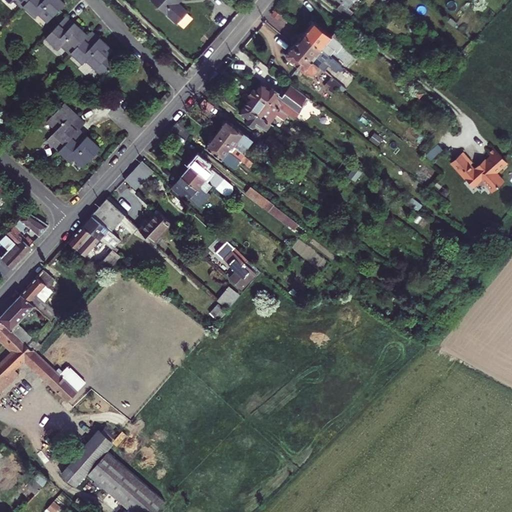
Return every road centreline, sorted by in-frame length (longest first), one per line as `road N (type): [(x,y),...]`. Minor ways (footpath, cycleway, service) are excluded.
road 1 (residential): [(70,220),(188,92)]
road 2 (residential): [(188,92),(93,0)]
road 3 (residential): [(188,92),(266,0)]
